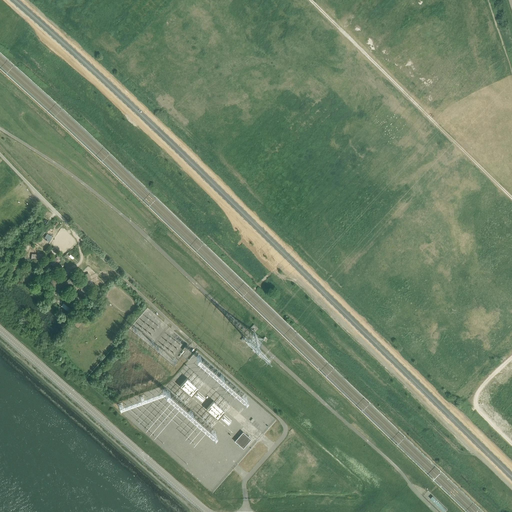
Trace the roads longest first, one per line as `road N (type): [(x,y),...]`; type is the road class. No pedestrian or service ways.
road 1 (primary): [(511,476),(14,0)]
road 2 (track): [(308,0),(511,199)]
road 3 (unclassified): [(208,511),(0,329)]
